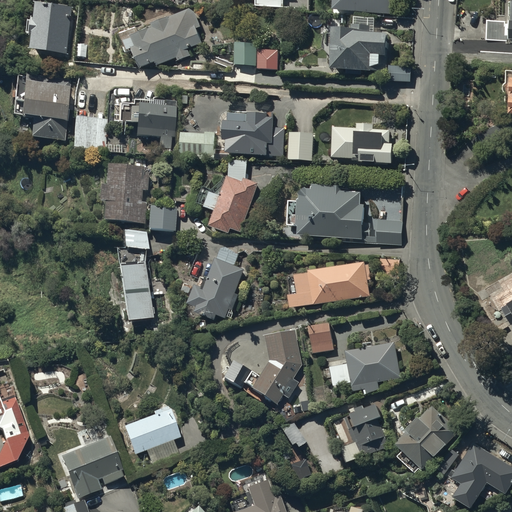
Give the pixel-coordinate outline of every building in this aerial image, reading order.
[(33,47),(68,52),(75,4),(44,0),(39,0),(37,16),(35,16),(33,32),(36,33),(33,47)] [(334,0),(334,9),(374,11),(374,14),(381,14),(382,12),(392,13),(392,0),(334,0)] [(508,39),(511,38),(511,0),(511,1),(511,20),(510,20),(510,23),(507,23),(506,26),(505,26),(505,21),(487,20),(486,40),(507,41),(508,39)] [(136,47),(142,65),(157,59),(159,65),(177,58),(178,62),(193,56),(190,48),(203,43),(197,27),(202,26),(198,15),(193,16),(190,9),(154,22),(156,26),(135,34),(139,46),(136,47)] [(335,25),(333,67),(387,70),(390,32),(371,30),(371,24),(353,23),(353,26),(335,25)] [(236,64),(257,65),(259,43),(237,41),(236,64)] [(261,44),(259,63),(279,67),(281,46),(261,44)] [(411,81),(412,66),(391,65),(390,80),(411,81)] [(65,141),(71,79),(26,74),(26,76),(17,75),(13,114),(33,116),(31,137),(65,141)] [(175,138),(176,101),(134,100),(134,104),(120,104),(119,122),(137,123),(136,136),(159,136),(159,149),(171,150),(171,138),(175,138)] [(281,158),(283,126),(292,126),(292,118),(271,117),(271,113),(243,112),(243,114),(226,113),(225,126),(220,125),(219,151),(224,151),(224,155),(281,158)] [(108,121),(77,117),(73,150),(104,153),(108,121)] [(335,127),(333,157),(356,158),(356,154),(361,154),(361,160),(376,161),(376,163),(393,164),(394,143),(390,143),(391,130),(375,129),(375,124),(358,123),(358,128),(335,127)] [(205,133),(183,132),(182,152),(205,153),(205,154),(209,155),(209,157),(216,157),(217,132),(205,131),(205,133)] [(313,161),(315,133),(291,131),(290,160),(313,161)] [(122,145),(106,145),(106,153),(122,153),(122,145)] [(104,219),(145,223),(147,203),(141,203),(142,189),(147,190),(149,173),(143,172),(143,168),(108,164),(106,185),(101,184),(100,200),(105,201),(104,219)] [(242,231),(259,183),(245,177),(244,181),(229,176),(222,195),(212,191),(206,206),(216,209),(211,225),(230,232),(232,228),(242,231)] [(300,234),(363,238),(368,243),(402,245),(403,221),(379,220),(378,237),(370,236),(371,223),(365,222),(366,205),(362,204),(362,191),(345,190),(345,185),(314,184),(314,188),(309,188),(308,186),(301,192),(302,194),(302,199),(300,199),(300,200),(290,200),(288,224),(300,225),(300,234)] [(177,208),(150,206),(149,228),(175,230),(177,208)] [(125,231),(125,247),(148,248),(148,231),(125,231)] [(236,293),(245,268),(237,265),(241,253),(223,247),(219,258),(217,258),(210,277),(208,276),(204,286),(197,283),(190,302),(199,305),(196,312),(216,319),(218,314),(227,317),(231,308),(235,309),(241,295),(236,293)] [(401,259),(383,259),(383,271),(379,271),(379,281),(400,282),(401,259)] [(292,307),(371,295),(369,280),(373,279),(371,264),(367,264),(366,261),(310,269),(311,272),(296,274),(299,292),(290,294),(292,307)] [(128,320),(153,317),(146,262),(121,265),(128,320)] [(511,291),(502,298),(509,309),(506,311),(511,321),(511,323),(511,324),(511,325),(511,291)] [(335,350),(330,322),(310,326),(315,353),(335,350)] [(295,331),(265,337),(269,361),(259,376),(251,371),(250,373),(233,362),(222,380),(240,391),(245,382),(252,387),(251,388),(277,404),(283,395),(288,399),(298,383),(292,379),(301,365),(295,331)] [(396,343),(347,351),(350,364),(332,367),(335,385),(353,382),(354,391),(365,390),(366,395),(381,392),(379,382),(401,378),(396,343)] [(0,427),(3,429),(6,439),(0,451),(0,467),(17,460),(29,436),(14,396),(20,394),(11,370),(5,372),(2,365),(0,365),(0,427)] [(365,456),(390,445),(378,418),(384,416),(378,402),(349,415),(356,433),(353,434),(356,441),(359,440),(365,456)] [(398,456),(419,476),(461,431),(434,405),(429,410),(429,409),(422,417),(421,416),(409,429),(410,430),(398,443),(404,450),(398,456)] [(155,415),(124,426),(135,455),(147,450),(152,465),(179,456),(173,440),(181,437),(171,409),(168,409),(167,407),(154,412),(155,415)] [(295,421),(283,427),(292,446),(296,444),(298,448),(307,444),(295,421)] [(60,455),(77,499),(102,489),(100,486),(124,477),(121,470),(124,469),(110,435),(60,455)] [(360,456),(354,442),(341,447),(348,462),(360,456)] [(504,460),(475,442),(454,477),(466,484),(464,487),(467,489),(464,494),(475,500),(479,494),(481,495),(496,470),(500,473),(505,463),(503,461),(504,460)] [(449,470),(459,455),(453,450),(442,465),(449,470)] [(310,475),(306,461),(292,465),(296,479),(310,475)] [(245,497),(229,503),(232,511),(286,511),(280,496),(274,498),(265,474),(240,483),(245,497)] [(88,511),(84,500),(64,508),(65,511),(88,511)]
